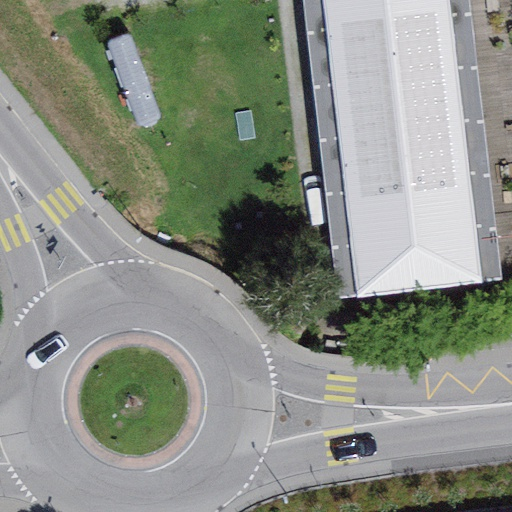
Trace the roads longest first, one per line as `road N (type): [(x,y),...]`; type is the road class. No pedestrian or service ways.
road 1 (tertiary): [(40,441),(84,496),(117,510),(153,511),(187,501),(216,480),(236,451),(245,417)]
road 2 (tertiary): [(245,417),(336,418),(511,401)]
road 3 (tertiary): [(245,417),(242,381),(227,348),(202,322),(170,306),(134,302),(99,311)]
road 4 (tertiary): [(99,311),(0,168)]
road 5 (tertiary): [(99,311),(51,351),(35,410),(40,441)]
